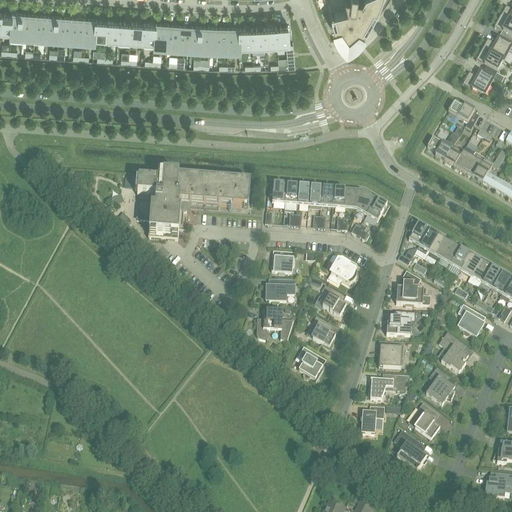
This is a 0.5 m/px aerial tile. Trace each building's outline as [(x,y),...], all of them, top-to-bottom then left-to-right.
[(337,30),(340,37),(340,38),(343,41),(347,43),(348,43),(352,42),(352,43),(356,40),(363,30),(370,20),(376,8),(379,1),(382,3),(383,0),(328,0),(331,12),(334,23),(337,30)] [(511,11),(505,7),(500,18),(511,24),(511,11)] [(10,36),(12,13),(0,13),(0,14),(0,32),(10,33),(10,36)] [(10,36),(23,37),(24,14),(12,13),(10,36)] [(23,37),(35,38),(36,15),(24,14),(23,37)] [(46,36),(47,36),(48,16),(36,15),(35,38),(46,39),(46,36)] [(58,40),(59,40),(60,17),(48,16),(47,36),(58,37),(58,40)] [(70,38),(71,38),(72,18),(60,17),(59,40),(70,40),(70,38)] [(82,41),(83,41),(84,19),(72,18),(71,38),(82,38),(82,41)] [(498,40),(511,47),(511,46),(511,24),(500,18),(494,29),(505,35),(501,41),(498,40)] [(94,39),(95,39),(96,20),(84,19),(83,41),(94,42),(94,39)] [(106,43),(107,43),(108,20),(96,20),(95,39),(106,40),(106,43)] [(118,41),(119,41),(120,21),(108,20),(107,43),(118,44),(118,41)] [(119,41),(131,42),(132,22),(120,21),(119,41)] [(131,42),(143,43),(144,23),(132,22),(131,42)] [(143,43),(155,44),(156,24),(144,23),(143,43)] [(166,47),(167,48),(168,25),(156,24),(155,44),(166,44),(166,47)] [(167,48),(179,48),(180,26),(168,25),(167,48)] [(191,46),(192,27),(180,26),(179,48),(191,49),(191,46)] [(286,46),(288,70),(295,69),(293,44),(289,45),(288,26),(277,27),(276,46),(286,46)] [(191,46),(203,47),(205,27),(192,27),(191,46)] [(203,50),(215,51),(217,28),(205,27),(203,47),(204,47),(203,50)] [(251,48),(263,47),(265,27),(253,28),(251,48)] [(270,47),(276,46),(277,27),(269,27),(265,27),(263,47),(270,47)] [(215,51),(227,51),(229,28),(225,28),(217,28),(215,51)] [(239,48),(241,28),(229,28),(227,51),(239,51),(239,48)] [(239,48),(251,48),(253,28),(241,28),(239,48)] [(487,41),(481,51),(503,63),(511,47),(498,40),(495,45),(487,41)] [(480,73),(479,73),(493,81),(497,73),(502,63),(503,63),(481,51),(475,62),(486,68),(483,74),(480,73)] [(469,74),(462,87),(470,91),(471,90),(484,97),(493,81),(479,73),(477,78),(469,74)] [(474,115),(474,114),(464,108),(462,111),(453,105),(448,114),(467,125),(473,128),(479,118),(474,115)] [(459,138),(453,134),(450,139),(456,143),(459,138)] [(427,149),(435,154),(436,155),(435,157),(445,163),(451,152),(451,151),(432,140),(427,149)] [(445,163),(454,168),(463,153),(453,148),(451,151),(451,152),(445,163)] [(454,168),(463,174),(475,154),(465,149),(463,153),(454,168)] [(501,152),(493,165),(492,168),(497,171),(506,155),(501,152)] [(463,174),(472,179),(484,160),(475,154),(463,174)] [(491,170),(492,168),(493,165),(484,160),(472,179),(482,185),(487,176),(491,170)] [(177,242),(178,230),(180,212),(175,212),(175,209),(179,209),(179,204),(187,204),(248,209),(250,184),(162,176),(162,183),(138,181),(137,197),(140,197),(138,219),(149,220),(148,239),(177,242)] [(511,190),(505,186),(487,176),(482,185),(511,202),(511,190)] [(298,188),(297,188),(294,187),(294,185),(286,185),(286,184),(285,184),(285,187),(286,187),(284,205),(296,206),(298,188)] [(310,189),(309,189),(306,188),(306,186),(298,185),(297,185),(297,188),(298,188),(296,206),(308,207),(310,189)] [(269,197),(272,197),(272,204),(284,205),(286,187),(285,187),(270,186),(269,197)] [(318,189),(318,187),(310,186),(309,186),(309,189),(310,189),(308,207),(320,208),(322,190),(321,190),(318,189)] [(321,187),(321,190),(322,190),(320,208),(332,209),(333,191),(330,190),(330,188),(322,187),(321,187)] [(342,189),(334,188),(333,188),(333,191),(332,209),(335,209),(335,213),(343,213),(343,214),(344,214),(344,210),(345,192),(342,191),(342,189)] [(344,210),(345,210),(356,211),(362,193),(345,192),(344,210)] [(376,201),(362,193),(356,211),(366,217),(376,201)] [(377,224),(381,217),(384,219),(389,209),(376,201),(366,217),(377,224)] [(408,242),(419,248),(429,232),(412,222),(408,233),(412,235),(408,242)] [(355,237),(360,240),(365,243),(369,236),(364,233),(366,229),(361,226),(359,229),(355,237)] [(351,234),(355,237),(359,229),(356,227),(351,234)] [(419,248),(417,251),(418,251),(425,256),(426,253),(429,254),(439,238),(429,232),(419,248)] [(429,254),(427,257),(428,257),(435,262),(437,259),(440,260),(449,244),(439,238),(429,254)] [(440,260),(450,266),(460,250),(449,244),(440,260)] [(464,250),(463,252),(460,250),(450,266),(461,273),(470,256),(470,257),(472,255),(471,254),(464,250)] [(272,262),(271,274),(278,274),(278,276),(284,276),(284,275),(291,275),(292,269),(293,269),(294,263),(295,255),(280,254),(280,259),(278,260),(275,260),(275,262),(272,262)] [(397,261),(408,268),(414,258),(407,254),(405,259),(401,256),(397,261)] [(461,273),(471,279),(480,262),(470,257),(470,256),(461,273)] [(340,281),(349,287),(351,286),(352,286),(353,285),(353,284),(354,284),(354,283),(355,281),(356,280),(356,279),(356,278),(356,277),(356,276),(356,275),(349,270),(348,268),(347,267),(349,263),(342,259),(333,258),(330,263),(336,267),(331,276),(329,281),(337,286),(340,281)] [(476,286),(478,283),(481,284),(481,285),(491,269),(480,262),(471,279),(469,282),(476,286)] [(418,273),(421,268),(416,265),(413,270),(418,273)] [(421,268),(418,273),(424,277),(426,271),(421,268)] [(487,292),(489,289),(492,291),(501,275),(503,273),(502,272),(502,273),(495,269),(494,270),(491,269),(481,285),(481,284),(479,287),(480,288),(487,292)] [(421,282),(406,273),(402,280),(403,281),(403,285),(402,285),(402,286),(404,286),(404,290),(397,289),(397,292),(395,292),(394,304),(396,304),(396,306),(404,307),(404,308),(414,309),(414,307),(422,308),(422,306),(429,307),(430,299),(423,299),(423,291),(412,291),(413,286),(415,286),(418,281),(420,282),(420,283),(421,282)] [(492,291),(501,296),(502,297),(511,281),(501,275),(492,291)] [(439,286),(442,280),(437,277),(434,282),(439,286)] [(442,280),(439,286),(444,289),(447,283),(442,280)] [(500,300),(508,304),(509,301),(511,302),(511,281),(502,297),(501,296),(500,300)] [(273,307),(278,307),(279,305),(279,304),(286,304),(286,299),(288,297),(289,298),(294,298),(294,282),(277,282),(277,287),(276,288),(266,288),(266,303),(272,304),(272,305),(273,307)] [(339,319),(346,308),(335,301),(338,295),(325,287),(321,293),(322,294),(320,298),(326,302),(322,309),(339,319)] [(460,298),(463,293),(457,290),(454,295),(460,298)] [(442,303),(449,307),(453,300),(446,296),(442,303)] [(478,302),(475,307),(480,310),(483,305),(478,302)] [(489,308),(483,305),(480,310),(485,313),(489,308)] [(475,340),(483,327),(476,322),(475,320),(478,315),(463,307),(458,315),(461,317),(459,321),(459,323),(461,324),(458,329),(463,333),(462,334),(463,337),(466,339),(468,338),(470,336),(475,340)] [(504,324),(511,312),(505,308),(498,320),(504,324)] [(280,342),(287,344),(293,322),(282,322),(282,314),(263,313),(263,321),(257,321),(256,336),(256,337),(256,338),(257,338),(257,339),(258,340),(258,341),(259,341),(265,341),(268,331),(282,333),(280,342)] [(410,338),(411,324),(415,324),(415,314),(394,313),(394,320),(389,320),(389,325),(387,325),(386,338),(397,338),(397,337),(410,338)] [(330,352),(333,343),(333,342),(335,338),(325,332),(328,326),(316,320),(311,330),(316,333),(312,341),(322,346),(321,348),(330,352)] [(459,375),(465,366),(464,365),(468,359),(461,354),(466,348),(447,334),(438,346),(448,354),(441,364),(449,370),(450,369),(459,375)] [(378,371),(379,371),(379,369),(382,369),(400,370),(402,346),(387,345),(386,351),(380,351),(378,371)] [(321,371),(322,369),(316,365),(316,363),(318,358),(303,349),(298,358),(302,360),(299,364),(300,366),(301,367),(298,372),(304,376),(303,377),(303,380),(307,381),(309,381),(310,379),(316,383),(315,384),(316,384),(323,371),(323,372),(321,371)] [(447,400),(451,402),(454,395),(454,394),(454,395),(452,394),(454,390),(446,384),(450,379),(436,369),(432,375),(438,379),(425,396),(441,408),(447,400)] [(403,394),(407,383),(411,384),(412,379),(409,378),(382,376),(382,382),(371,382),(371,389),(370,389),(368,397),(370,399),(370,401),(382,402),(381,401),(385,390),(396,390),(396,393),(403,394)] [(413,402),(416,397),(410,393),(406,399),(412,403),(413,402)] [(438,417),(423,406),(408,426),(415,431),(414,431),(429,442),(428,443),(429,443),(436,434),(438,435),(438,434),(431,429),(434,424),(434,423),(438,417)] [(370,408),(369,414),(362,414),(361,434),(361,436),(364,436),(370,437),(370,436),(374,437),(374,435),(375,420),(383,421),(384,409),(370,408)] [(431,443),(435,446),(445,434),(442,431),(431,443)] [(416,474),(422,465),(424,466),(426,463),(425,462),(426,461),(418,455),(423,448),(402,433),(394,444),(402,451),(396,459),(401,463),(399,465),(399,467),(399,468),(400,470),(402,470),(403,470),(404,469),(406,467),(416,474)] [(511,447),(502,446),(501,452),(498,452),(498,454),(496,453),(492,463),(493,463),(497,463),(496,465),(506,466),(506,464),(511,464),(511,447)] [(485,488),(484,488),(483,497),(484,497),(484,500),(495,502),(496,500),(504,501),(505,488),(511,488),(511,485),(511,476),(490,474),(489,481),(488,481),(488,485),(486,485),(485,488)] [(354,511),(371,511),(374,505),(360,499),(360,500),(355,498),(353,503),(357,505),(354,511)] [(324,511),(343,511),(345,510),(329,502),(324,511)]
